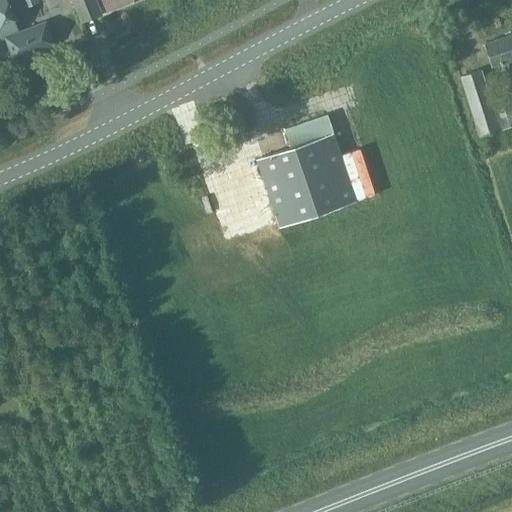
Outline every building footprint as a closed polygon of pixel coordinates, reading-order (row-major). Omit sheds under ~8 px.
[(17,32),(4,0),(0,0),(0,38),(4,37),(13,59),(53,44),(45,22),(17,32)] [(71,0),(80,22),(102,14),(96,0),(71,0)] [(104,0),(108,10),(134,0),(104,0)] [(511,33),(485,43),(492,66),(508,60),(511,71),(511,70),(511,33)] [(480,70),(460,77),(480,137),(511,126),(511,94),(490,102),(480,70)] [(276,220),(360,194),(340,130),(333,132),(326,113),(283,128),(290,146),(254,158),(276,220)]
